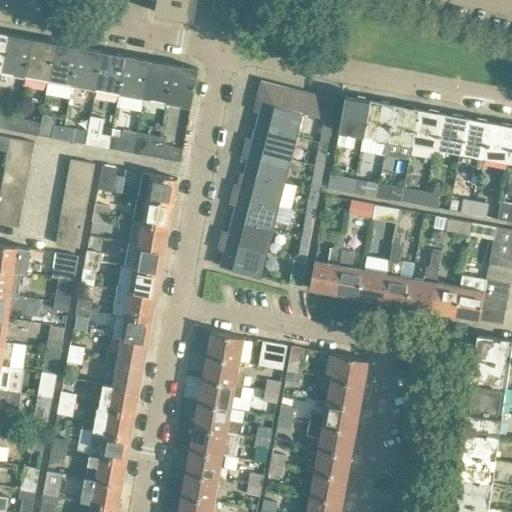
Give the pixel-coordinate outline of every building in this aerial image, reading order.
[(156,0),(155,12),(188,18),(188,17),(191,0),(156,0)] [(0,32),(0,73),(1,74),(8,34),(0,32)] [(1,74),(25,78),(32,38),(8,34),(1,74)] [(32,38),(25,78),(49,82),(56,42),(32,38)] [(49,82),(72,86),(80,47),(56,42),(49,82)] [(80,47),(72,86),(95,91),(102,51),(80,47)] [(95,91),(119,95),(126,55),(102,51),(95,91)] [(119,95),(143,99),(150,59),(126,55),(119,95)] [(143,99),(166,103),(173,63),(150,59),(143,99)] [(173,63),(166,103),(191,108),(198,68),(173,63)] [(257,100),(268,104),(273,83),(262,81),(257,100)] [(284,86),(273,83),(268,104),(278,107),(284,86)] [(293,89),(284,86),(278,107),(288,109),(293,89)] [(304,91),(293,89),(288,109),(298,112),(298,110),(304,91)] [(303,114),(309,115),(314,94),(304,91),(298,110),(304,112),(303,114)] [(324,97),(314,94),(309,115),(319,117),(324,97)] [(344,102),(339,130),(363,134),(370,99),(345,95),(344,102)] [(336,100),(324,97),(319,117),(325,118),(331,119),(336,100)] [(370,99),(363,134),(387,139),(393,103),(370,99)] [(278,107),(268,104),(257,100),(256,105),(261,107),(256,126),(297,137),(303,114),(304,112),(298,110),(298,112),(288,109),(278,107)] [(393,103),(387,139),(411,143),(418,108),(393,103)] [(418,108),(411,143),(435,148),(442,112),(418,108)] [(442,112),(435,148),(460,152),(466,117),(442,112)] [(0,127),(16,130),(18,118),(0,114),(0,127)] [(39,134),(62,139),(64,126),(55,125),(57,117),(43,114),(41,122),(39,134)] [(105,118),(90,115),(88,131),(85,143),(109,147),(111,137),(111,135),(103,133),(105,118)] [(466,117),(460,152),(483,156),(490,121),(466,117)] [(16,130),(39,134),(41,122),(18,118),(16,130)] [(325,118),(322,134),(330,136),(333,119),(331,119),(325,118)] [(511,125),(490,121),(483,156),(507,161),(511,133),(511,125)] [(64,126),(62,139),(85,143),(88,131),(64,126)] [(291,160),(297,137),(256,126),(251,144),(246,142),(245,147),(291,160)] [(109,147),(133,152),(137,132),(124,130),(123,137),(111,135),(111,137),(109,147)] [(133,152),(156,156),(159,136),(137,132),(133,152)] [(166,137),(159,136),(156,156),(181,160),(183,148),(165,145),(166,137)] [(34,142),(10,137),(8,151),(32,155),(34,142)] [(320,143),(315,168),(324,169),(328,145),(320,143)] [(285,183),(291,160),(245,147),(243,152),(249,153),(244,172),(285,183)] [(8,151),(6,162),(30,166),(32,155),(8,151)] [(71,158),(69,170),(93,174),(95,163),(71,158)] [(27,178),(30,166),(6,162),(4,174),(27,178)] [(103,164),(99,188),(113,191),(116,175),(117,167),(103,164)] [(315,168),(313,182),(321,184),(324,169),(315,168)] [(66,185),(90,190),(93,174),(69,170),(66,185)] [(143,172),(138,198),(173,204),(178,178),(143,172)] [(279,206),(285,183),(244,172),(239,190),(234,189),(233,193),(279,206)] [(4,174),(1,186),(25,190),(27,178),(4,174)] [(328,187),(352,192),(355,178),(331,174),(330,174),(328,187)] [(367,180),(364,194),(376,196),(379,182),(367,180)] [(379,182),(376,196),(401,201),(403,187),(379,182)] [(66,185),(64,197),(88,201),(90,190),(66,185)] [(0,197),(23,202),(25,190),(1,186),(1,191),(0,193),(0,197)] [(401,201),(425,205),(427,191),(403,187),(401,201)] [(311,190),(306,214),(315,215),(319,192),(311,190)] [(427,191),(425,205),(438,207),(440,194),(427,191)] [(273,229),(279,206),(233,193),(231,198),(237,200),(232,218),(273,229)] [(0,210),(21,214),(23,202),(0,197),(0,210)] [(62,209),(86,213),(88,201),(64,197),(62,209)] [(169,227),(173,204),(138,198),(134,221),(169,227)] [(460,211),(473,214),(476,200),(462,198),(460,211)] [(354,200),(352,213),(373,217),(376,204),(354,200)] [(476,200),(473,214),(487,216),(489,203),(476,200)] [(511,202),(500,200),(497,218),(511,221),(511,202)] [(96,204),(94,212),(110,215),(111,206),(96,204)] [(62,209),(60,221),(84,225),(86,213),(62,209)] [(0,222),(19,226),(21,214),(0,210),(0,222)] [(110,215),(94,212),(93,220),(108,223),(110,215)] [(306,214),(302,237),(310,239),(315,215),(306,214)] [(220,241),(221,241),(267,253),(273,229),(232,218),(227,236),(222,235),(220,241)] [(455,218),(453,232),(469,235),(472,221),(455,218)] [(58,232),(81,237),(84,225),(60,221),(58,232)] [(129,244),(164,250),(169,227),(134,221),(129,244)] [(497,226),(472,221),(469,235),(494,240),(497,226)] [(511,228),(497,226),(494,240),(494,241),(511,244),(511,228)] [(79,247),(81,241),(81,237),(58,232),(56,243),(79,247)] [(309,288),(334,292),(345,235),(335,233),(332,247),(329,247),(327,262),(315,259),(309,288)] [(220,265),(261,276),(267,253),(221,241),(220,241),(219,245),(225,246),(220,265)] [(511,244),(494,241),(492,253),(511,257),(511,244)] [(26,274),(30,248),(0,243),(0,269),(19,273),(26,274)] [(125,268),(160,275),(164,250),(129,244),(125,268)] [(295,259),(295,260),(297,261),(306,262),(309,247),(300,245),(298,260),(295,259)] [(342,247),(334,292),(359,297),(364,268),(356,267),(359,250),(342,247)] [(388,273),(382,301),(406,305),(412,277),(399,275),(401,265),(402,264),(398,263),(400,251),(399,251),(393,249),(388,273)] [(87,250),(86,259),(101,262),(103,253),(87,250)] [(73,281),(78,255),(63,253),(61,271),(53,270),(52,278),(60,279),(73,281)] [(511,270),(511,257),(492,253),(489,266),(511,270)] [(412,277),(406,305),(431,310),(436,281),(440,257),(430,255),(427,269),(424,269),(423,279),(412,277)] [(101,262),(86,259),(84,267),(100,270),(101,262)] [(302,286),(306,262),(297,261),(295,260),(289,283),(302,286)] [(511,274),(511,270),(489,266),(487,279),(510,284),(511,274)] [(117,290),(156,297),(160,275),(125,268),(121,268),(117,290)] [(388,273),(364,268),(359,297),(382,301),(388,273)] [(16,296),(19,273),(0,269),(0,293),(11,295),(16,296)] [(480,319),(482,305),(485,292),(485,290),(487,279),(462,275),(460,286),(455,314),(480,319)] [(508,296),(510,284),(487,279),(485,290),(485,292),(508,296)] [(460,286),(436,281),(431,310),(455,314),(460,286)] [(116,315),(152,321),(156,297),(117,290),(113,314),(116,315)] [(508,296),(485,292),(482,305),(505,309),(508,296)] [(0,317),(8,319),(11,295),(0,293),(0,317)] [(57,294),(56,302),(69,304),(71,296),(57,294)] [(79,298),(77,306),(92,309),(94,301),(79,298)] [(68,311),(69,304),(56,302),(55,309),(68,311)] [(503,323),(505,309),(482,305),(480,319),(503,323)] [(91,318),(92,309),(77,306),(75,315),(91,318)] [(112,338),(122,340),(147,344),(152,321),(116,315),(112,338)] [(50,326),(46,349),(61,352),(65,328),(50,326)] [(206,356),(239,362),(244,337),(211,331),(206,356)] [(474,359),(510,364),(511,348),(511,339),(477,334),(474,359)] [(117,363),(143,368),(147,344),(122,340),(119,351),(110,350),(107,362),(117,363)] [(263,340),(259,365),(283,369),(287,345),(263,340)] [(0,342),(0,366),(12,368),(16,345),(4,343),(0,342)] [(70,345),(68,354),(84,356),(85,348),(70,345)] [(299,373),(304,348),(292,345),(287,370),(299,373)] [(56,375),(61,352),(46,349),(42,373),(56,375)] [(335,353),(331,377),(364,383),(368,359),(335,353)] [(68,354),(67,362),(82,365),(84,356),(68,354)] [(206,356),(202,379),(243,386),(246,387),(248,374),(238,372),(239,362),(206,356)] [(506,388),(510,364),(474,359),(471,382),(506,388)] [(113,386),(139,391),(143,368),(117,363),(113,386)] [(12,368),(0,366),(0,390),(9,392),(12,368)] [(287,370),(285,381),(299,384),(301,373),(299,373),(287,370)] [(42,373),(37,397),(52,399),(56,375),(42,373)] [(325,376),(322,387),(329,389),(326,401),(360,407),(364,383),(331,377),(325,376)] [(202,379),(198,402),(231,408),(233,396),(241,397),(243,386),(202,379)] [(268,379),(266,391),(278,393),(280,381),(268,379)] [(467,407),(502,412),(506,388),(471,382),(467,407)] [(99,408),(135,415),(139,391),(113,386),(103,385),(99,408)] [(0,390),(0,415),(17,417),(20,394),(9,392),(0,390)] [(62,391),(60,401),(75,404),(77,394),(62,391)] [(276,404),(278,393),(266,391),(264,402),(276,404)] [(51,407),(52,399),(37,397),(36,404),(51,407)] [(60,401),(57,415),(73,418),(75,404),(60,401)] [(311,423),(322,425),(355,430),(360,407),(326,401),(324,413),(313,411),(311,423)] [(194,425),(241,433),(242,433),(244,423),(229,420),(231,408),(198,402),(194,425)] [(281,406),(279,417),(291,419),(293,408),(281,406)] [(499,436),(502,412),(467,407),(464,431),(499,436)] [(94,432),(130,438),(135,415),(99,408),(94,432)] [(291,419),(279,417),(277,428),(289,430),(291,419)] [(320,436),(318,447),(351,453),(355,430),(322,425),(311,423),(308,434),(320,436)] [(194,425),(189,449),(223,455),(237,457),(241,433),(194,425)] [(258,436),(270,438),(272,427),(260,425),(258,436)] [(460,454),(495,459),(499,436),(464,431),(460,454)] [(90,455),(126,462),(130,438),(94,432),(90,455)] [(31,434),(30,444),(43,446),(45,436),(31,434)] [(268,450),(270,438),(258,436),(256,447),(268,450)] [(53,438),(51,448),(67,451),(69,441),(53,438)] [(42,455),(43,446),(30,444),(28,453),(42,455)] [(347,477),(351,453),(318,447),(316,459),(310,458),(308,470),(314,471),(347,477)] [(51,448),(50,458),(65,461),(67,451),(51,448)] [(185,472),(218,478),(227,480),(229,468),(220,467),(223,455),(189,449),(185,472)] [(272,452),(270,463),(283,466),(285,454),(272,452)] [(492,483),(495,459),(460,454),(457,478),(492,483)] [(90,455),(86,479),(122,485),(126,462),(90,455)] [(283,466),(270,463),(268,475),(281,477),(283,466)] [(25,467),(21,491),(35,494),(39,470),(25,467)] [(347,477),(314,471),(309,495),(343,501),(347,477)] [(181,495),(214,501),(218,478),(185,472),(181,495)] [(249,484),(261,486),(264,475),(251,473),(249,484)] [(457,478),(453,502),(488,506),(492,483),(457,478)] [(81,502),(118,508),(122,485),(96,480),(86,479),(81,502)] [(259,497),(261,486),(249,484),(247,495),(259,497)] [(45,485),(43,495),(58,498),(59,498),(61,488),(45,485)] [(21,491),(19,500),(33,503),(35,494),(21,491)] [(0,511),(5,511),(6,511),(9,497),(0,495),(0,511)] [(43,495),(39,511),(55,511),(58,498),(43,495)] [(181,495),(177,511),(212,511),(214,501),(181,495)] [(299,511),(340,511),(343,501),(309,495),(307,506),(300,505),(299,511)] [(264,498),(262,509),(274,511),(276,500),(264,498)] [(79,511),(117,511),(118,508),(81,502),(79,511)] [(451,511),(487,511),(488,506),(453,502),(451,511)]
